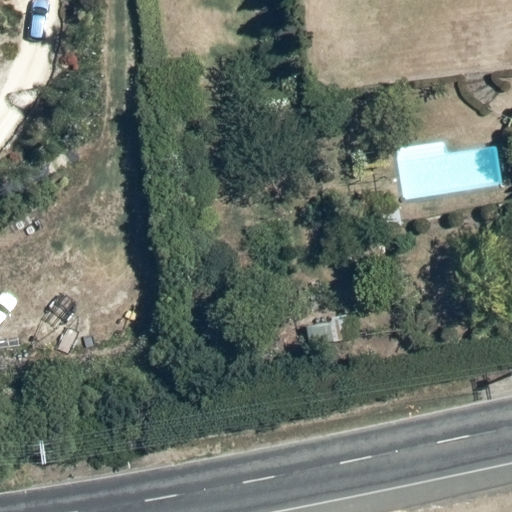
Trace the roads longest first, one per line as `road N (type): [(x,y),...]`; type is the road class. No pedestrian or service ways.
road 1 (tertiary): [(511,429),(255,483)]
road 2 (tertiary): [(511,469),(255,483)]
road 3 (tertiary): [(255,483),(69,511)]
